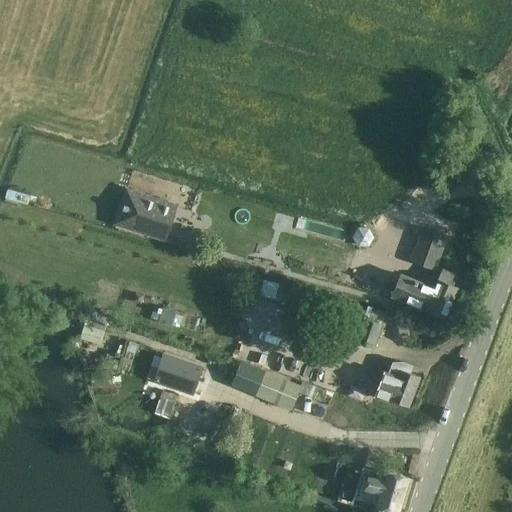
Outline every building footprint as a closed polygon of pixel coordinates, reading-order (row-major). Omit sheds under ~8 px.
[(175,206),(126,189),(115,223),(164,240),(175,206)] [(416,243),(410,263),(434,272),(448,236),(423,227),(416,243)] [(410,277),(401,301),(445,319),(457,288),(450,285),(454,275),(442,270),(435,287),(410,277)] [(354,339),(374,347),(382,325),(379,324),(383,313),(367,306),(354,339)] [(297,361),(300,349),(273,343),(270,354),(297,361)] [(163,353),(154,379),(192,392),(201,366),(163,353)] [(388,400),(408,408),(420,377),(408,373),(411,365),(402,362),(400,369),(399,369),(396,377),(383,372),(380,381),(379,381),(373,396),(387,401),(388,400)] [(266,372),(257,395),(290,409),(299,385),(266,372)] [(160,418),(182,430),(196,405),(175,393),(160,418)] [(376,511),(394,511),(395,511),(396,511),(407,479),(386,472),(386,473),(362,466),(353,498),(376,505),(376,506),(379,507),(376,511)]
